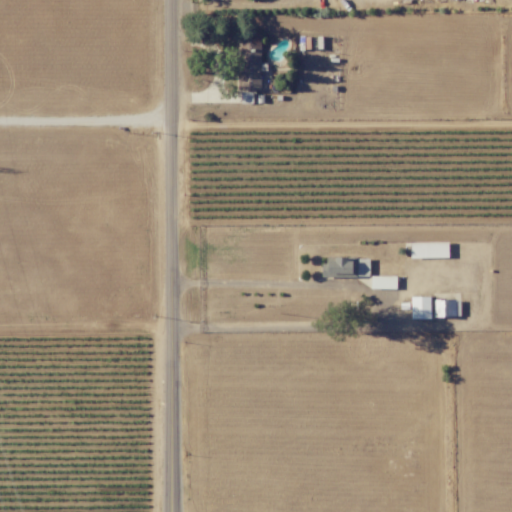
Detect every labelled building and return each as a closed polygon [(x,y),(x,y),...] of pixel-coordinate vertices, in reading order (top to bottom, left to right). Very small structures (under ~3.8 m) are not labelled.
[(261,90),(260,35),(237,35),(238,90),(261,90)] [(448,242),(410,243),(410,258),(448,257),(448,242)] [(369,257),(334,258),(334,262),(321,262),(322,278),(369,277),(369,257)] [(396,276),(371,276),(371,289),(396,288),(396,276)] [(460,318),(460,298),(411,299),(411,318),(460,318)]
